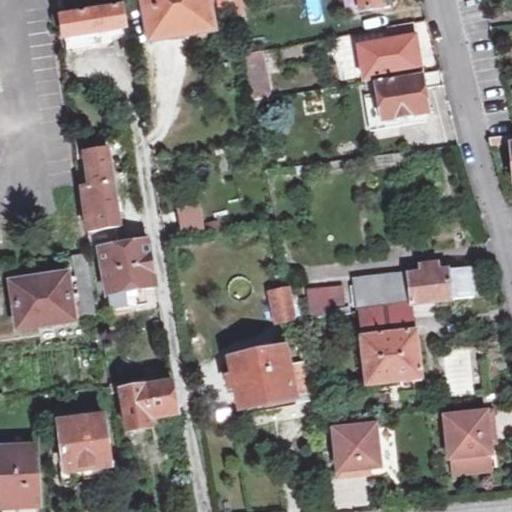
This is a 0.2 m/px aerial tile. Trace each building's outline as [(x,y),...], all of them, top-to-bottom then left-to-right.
[(184,23),(210,18),(206,0),(142,0),(148,26),(150,39),(186,32),(184,23)] [(243,17),(239,0),(230,0),(232,8),(234,19),(243,17)] [(360,0),(362,13),(392,8),(390,0),(360,0)] [(126,8),(61,19),(64,42),(129,32),(126,8)] [(184,23),(186,32),(186,34),(212,28),(210,18),(184,23)] [(421,73),(415,39),(358,47),(364,82),(421,73)] [(242,57),(245,73),(254,72),(262,71),(259,54),(242,57)] [(261,102),(254,72),(245,73),(252,104),(261,102)] [(420,76),(381,82),(381,87),(379,88),(384,123),(430,116),(424,80),(421,80),(420,76)] [(155,287),(148,242),(118,247),(116,229),(119,229),(107,153),(103,153),(100,137),(76,140),(79,157),(83,157),(88,188),(83,189),(93,256),(100,255),(106,295),(155,287)] [(199,204),(174,208),(178,235),(203,232),(199,204)] [(72,255),(84,319),(97,318),(86,253),(72,255)] [(455,302),(452,278),(451,272),(439,274),(438,266),(421,268),(422,275),(357,282),(370,387),(424,380),(419,343),(418,335),(417,335),(413,307),(455,302)] [(470,276),(452,278),(455,302),(474,300),(470,276)] [(14,286),(21,329),(74,321),(67,278),(14,286)] [(346,315),(344,286),(305,289),(307,318),(346,315)] [(291,291),(272,295),(278,325),(297,321),(291,291)] [(229,359),(233,378),(226,379),(228,391),(236,390),(240,414),(280,406),(279,398),(296,395),(294,387),(310,384),(305,361),(289,364),(285,348),(229,359)] [(110,383),(111,388),(112,393),(121,392),(127,431),(151,427),(150,420),(178,415),(173,383),(153,386),(151,377),(110,383)] [(494,413),(448,418),(452,460),(494,455),(492,442),(491,430),(496,429),(494,413)] [(59,425),(65,474),(110,468),(104,420),(59,425)] [(378,426),(337,431),(341,477),(357,475),(357,470),(382,468),(378,426)] [(0,450),(0,509),(39,508),(38,449),(0,450)]
